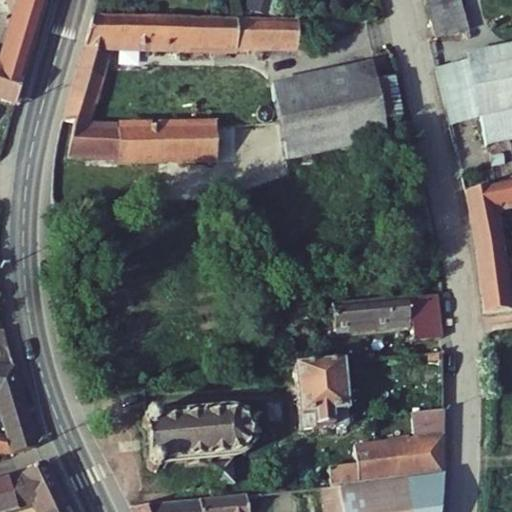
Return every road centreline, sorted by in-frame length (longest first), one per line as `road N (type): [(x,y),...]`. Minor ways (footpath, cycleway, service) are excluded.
road 1 (tertiary): [(73,0),(35,141),(27,227),(50,392),(101,511)]
road 2 (unclassified): [(464,511),(461,297),(398,0)]
